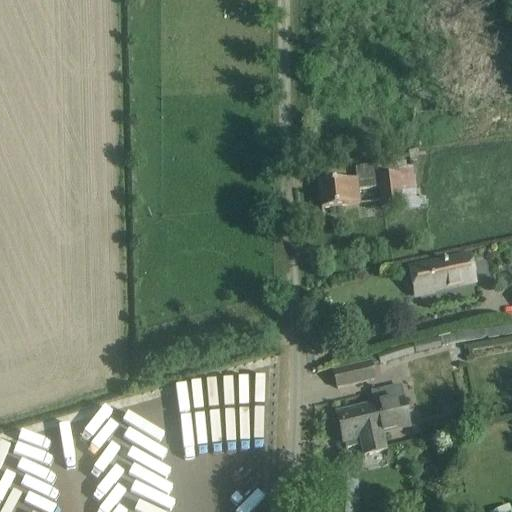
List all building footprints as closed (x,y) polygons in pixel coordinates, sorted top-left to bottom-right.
[(377,178),(318,184),(321,210),(359,206),(357,191),(378,188),(380,209),(401,206),(401,211),(426,207),(425,198),(416,199),(413,174),(398,175),(397,163),(375,166),(377,178)] [(473,283),(468,257),(409,270),(415,296),(473,283)] [(511,326),(486,331),(487,339),(511,335),(511,326)] [(461,336),(473,334),(474,342),(483,340),(481,332),(452,336),(453,345),(462,343),(461,336)] [(440,339),(442,348),(453,345),(452,336),(440,339)] [(413,346),(416,356),(441,350),(439,340),(413,346)] [(369,364),(333,372),(337,390),(374,381),(371,368),(379,366),(380,367),(414,356),(411,347),(368,360),(369,364)] [(372,394),(375,405),(381,405),(386,433),(409,428),(399,387),(372,394)] [(370,407),(336,414),(343,443),(344,443),(345,450),(361,446),(363,457),(386,452),(381,434),(386,433),(381,405),(375,405),(370,407)] [(452,410),(455,421),(464,418),(461,408),(452,410)] [(333,483),(331,511),(356,511),(357,485),(333,483)]
